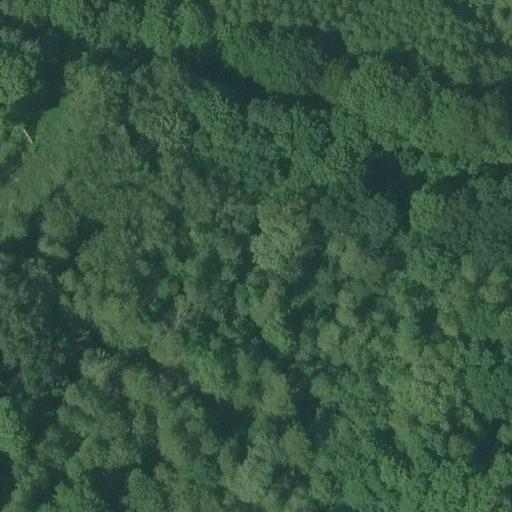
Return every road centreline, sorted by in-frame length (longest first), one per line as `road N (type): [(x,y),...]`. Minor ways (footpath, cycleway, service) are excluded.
road 1 (unclassified): [(0,30),(193,83),(395,157),(511,169)]
road 2 (track): [(0,344),(94,351),(128,362),(318,511)]
